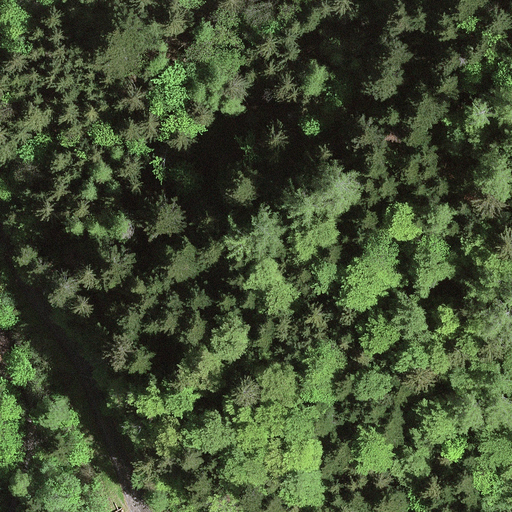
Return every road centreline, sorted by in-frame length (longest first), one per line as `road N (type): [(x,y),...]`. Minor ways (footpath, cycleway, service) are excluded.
road 1 (unclassified): [(139,511),(90,389),(0,226)]
road 2 (unclassified): [(12,511),(37,422),(0,332)]
